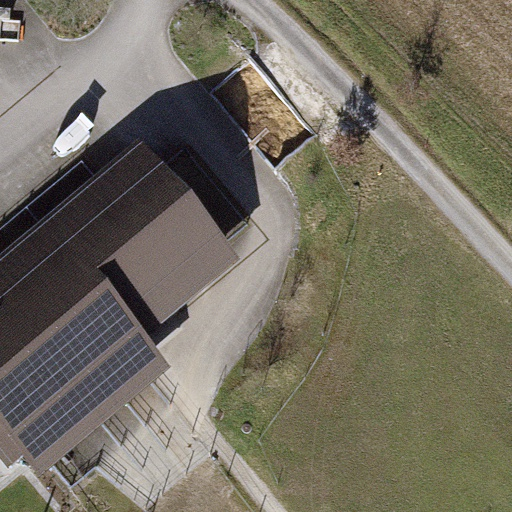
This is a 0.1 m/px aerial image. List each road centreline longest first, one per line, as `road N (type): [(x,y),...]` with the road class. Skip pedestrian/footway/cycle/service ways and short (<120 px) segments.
road 1 (track): [(243,0),(511,261)]
road 2 (unknown): [(140,0),(151,69),(0,193)]
